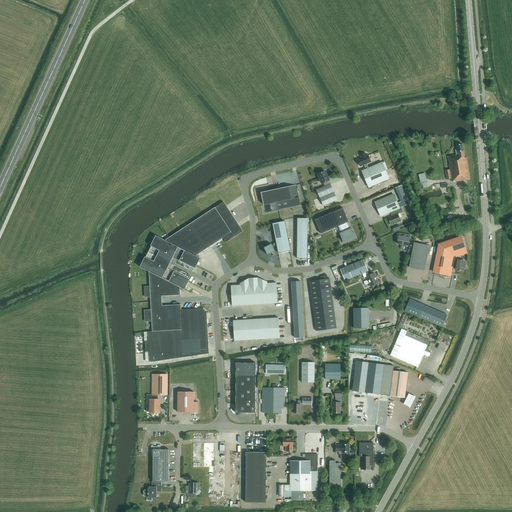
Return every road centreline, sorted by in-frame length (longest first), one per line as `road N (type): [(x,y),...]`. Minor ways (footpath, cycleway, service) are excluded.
road 1 (tertiary): [(480,299),(484,195),(468,0)]
road 2 (track): [(0,235),(90,36),(133,0)]
road 3 (unclassified): [(252,259),(244,182),(323,157),(341,163),(375,243)]
road 4 (trunk): [(0,186),(84,0)]
road 5 (unclassified): [(414,445),(379,428),(223,427)]
road 6 (unclassified): [(223,427),(214,287),(252,259)]
road 7 (tertiary): [(414,445),(451,380),(480,299)]
road 8 (unclassified): [(252,259),(273,270),(305,269),(375,243)]
road 9 (unclassified): [(375,243),(391,278),(480,299)]
